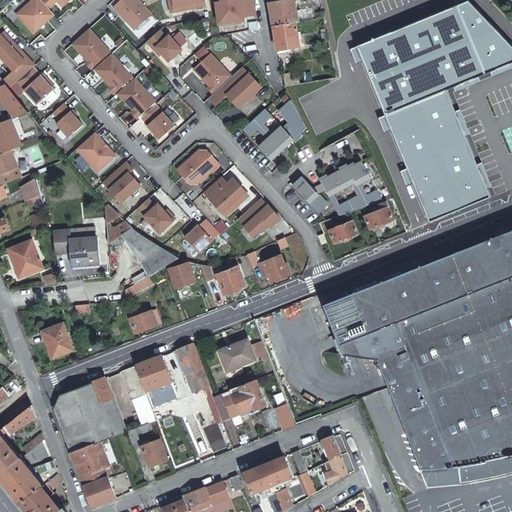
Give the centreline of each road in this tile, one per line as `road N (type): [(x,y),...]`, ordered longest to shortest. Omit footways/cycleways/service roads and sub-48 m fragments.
road 1 (residential): [(100,0),(46,47),(50,56),(154,166),(199,131),(219,133),(309,237),(324,278)]
road 2 (residential): [(35,389),(324,278)]
road 3 (residential): [(106,511),(349,417)]
road 4 (residential): [(82,511),(35,389)]
